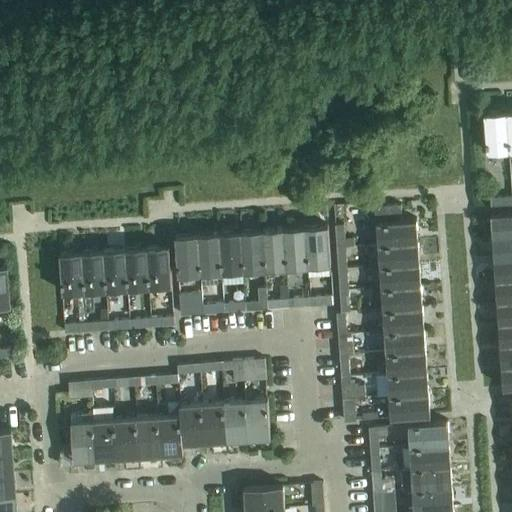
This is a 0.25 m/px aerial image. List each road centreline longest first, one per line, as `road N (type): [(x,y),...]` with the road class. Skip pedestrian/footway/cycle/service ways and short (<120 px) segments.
road 1 (residential): [(185,495),(164,487),(56,495),(44,390),(45,377),(65,364),(302,340),(310,466)]
road 2 (residential): [(310,466),(204,474),(185,495)]
